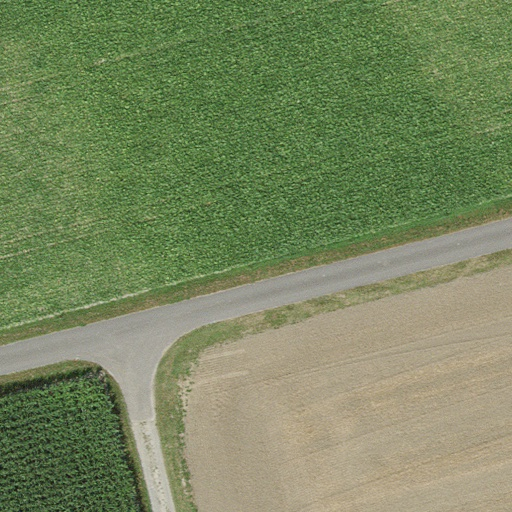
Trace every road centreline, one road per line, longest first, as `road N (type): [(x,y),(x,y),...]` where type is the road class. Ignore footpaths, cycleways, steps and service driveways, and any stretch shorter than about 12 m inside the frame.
road 1 (track): [(0,365),(511,231)]
road 2 (track): [(167,511),(126,333)]
